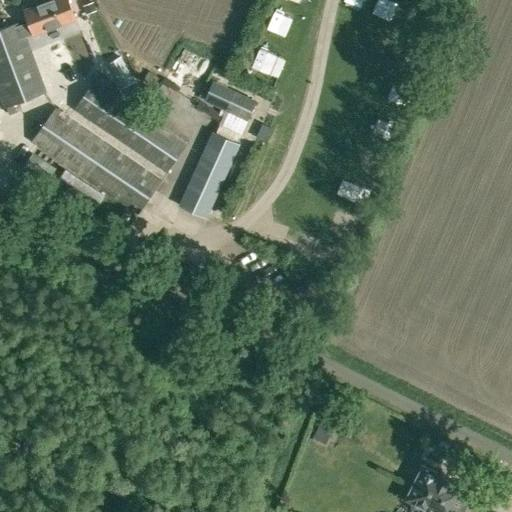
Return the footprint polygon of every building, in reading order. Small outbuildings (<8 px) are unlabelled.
[(21,109),(19,101),(45,92),(26,37),(76,19),(69,0),(52,0),(26,9),(26,11),(16,15),(19,22),(0,28),(0,92),(5,106),(6,105),(9,113),(21,109)] [(93,2),(83,6),(86,13),(96,9),(93,2)] [(121,56),(109,63),(123,88),(135,81),(121,56)] [(149,69),(142,80),(152,87),(159,77),(149,69)] [(94,81),(94,82),(76,109),(168,171),(187,143),(94,81)] [(257,100),(214,81),(206,100),(249,118),(257,100)] [(33,142),(139,213),(162,180),(56,108),(33,142)] [(263,122),(258,132),(268,137),(273,127),(263,122)] [(179,205),(207,218),(240,144),(212,131),(179,205)] [(65,168),(55,184),(96,211),(106,195),(65,168)] [(320,424),(316,432),(312,438),(323,444),(332,426),(321,420),(320,424)] [(414,484),(408,498),(414,501),(411,506),(412,508),(419,511),(424,511),(427,507),(436,511),(463,511),(465,509),(458,505),(465,490),(449,482),(451,479),(440,474),(439,476),(436,475),(437,472),(421,464),(412,483),(414,484)]
